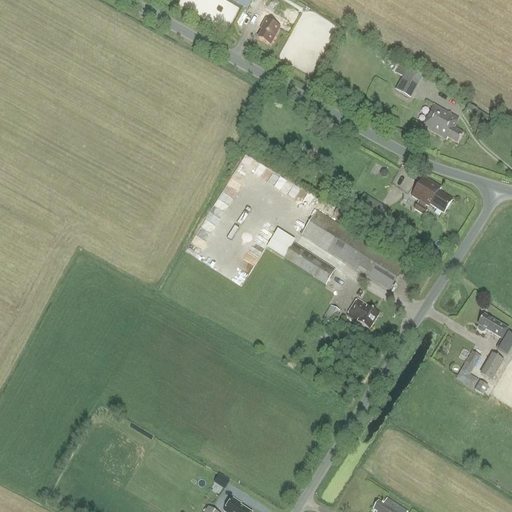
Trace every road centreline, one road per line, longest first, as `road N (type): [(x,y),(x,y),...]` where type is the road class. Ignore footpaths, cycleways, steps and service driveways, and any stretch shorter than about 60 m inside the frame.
road 1 (tertiary): [(500,188),(429,164),(127,0)]
road 2 (unclassified): [(295,511),(500,188)]
